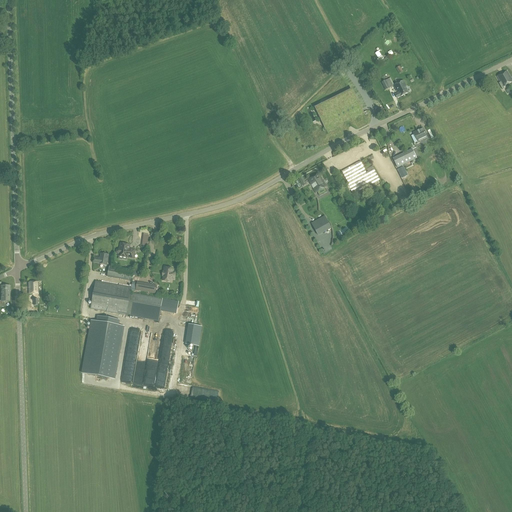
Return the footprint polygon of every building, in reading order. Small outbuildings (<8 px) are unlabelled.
[(389,36),(394,43),(397,40),(393,34),(389,36)] [(503,88),(505,87),(505,86),(511,81),(511,79),(507,71),(497,77),(500,83),(499,83),(502,90),(504,89),(503,88)] [(389,87),(394,85),(390,78),(381,83),(385,90),(389,88),(389,87)] [(396,92),(397,91),(398,93),(395,95),(397,98),(408,92),(406,87),(403,81),(393,86),(396,92)] [(316,109),(326,130),(347,120),(363,112),(353,91),(330,103),(321,107),(316,109)] [(418,142),(427,138),(423,130),(422,128),(418,129),(419,130),(413,133),(418,142)] [(412,149),(393,159),(397,168),(417,158),(412,149)] [(341,171),(348,185),(347,186),(346,187),(346,188),(347,189),(348,190),(349,190),(351,190),(353,195),(380,180),(372,167),(367,169),(368,172),(366,173),(360,161),(341,171)] [(315,193),(326,187),(319,174),(308,180),(315,193)] [(311,224),(318,235),(331,228),(325,217),(311,224)] [(128,250),(128,245),(120,244),(120,249),(118,249),(116,250),(116,252),(117,254),(119,254),(118,256),(126,257),(133,258),(134,250),(130,249),(129,250),(128,250)] [(106,265),(108,255),(100,254),(99,259),(94,258),(93,263),(106,265)] [(134,271),(109,266),(107,277),(132,281),(134,271)] [(171,282),(171,278),(174,279),(175,273),(172,273),(173,269),(164,268),(164,272),(163,272),(163,276),(163,280),(171,282)] [(29,293),(39,293),(39,282),(28,282),(29,293)] [(131,288),(96,282),(91,308),(159,321),(160,311),(176,314),(178,301),(130,293),(131,289),(131,288)] [(137,283),(135,289),(155,293),(156,286),(137,283)] [(197,316),(197,306),(187,306),(187,310),(191,310),(191,316),(197,316)] [(92,321),(82,373),(114,379),(124,327),(119,326),(120,320),(97,316),(96,322),(92,321)] [(202,327),(198,326),(189,325),(189,327),(186,344),(199,346),(202,327)] [(153,384),(155,359),(145,358),(143,383),(153,384)]
